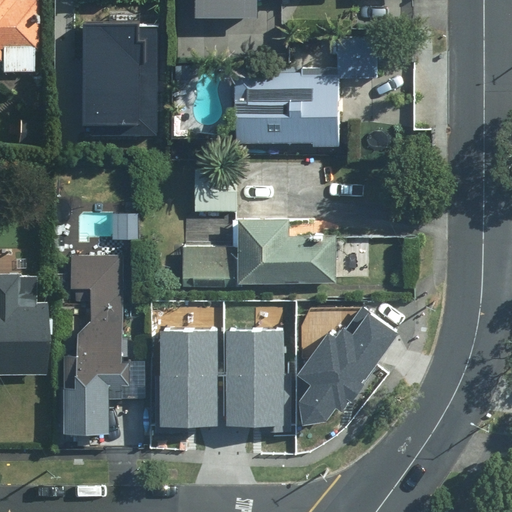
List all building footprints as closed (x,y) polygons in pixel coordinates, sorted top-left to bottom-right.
[(0,0),(0,60),(15,60),(15,51),(35,51),(35,0),(0,0)] [(199,0),(200,16),(266,16),(265,0),(199,0)] [(91,18),(92,125),(165,124),(164,18),(91,18)] [(236,77),(237,138),(341,136),(340,75),(236,77)] [(240,246),(183,246),(184,279),(338,278),(338,231),(290,231),(290,214),(240,214),(240,246)] [(100,428),(100,394),(125,394),(126,254),(72,253),(71,384),(59,383),(59,428),(100,428)] [(0,271),(0,367),(40,368),(40,301),(28,300),(28,272),(0,271)] [(299,386),(305,415),(333,410),(403,326),(365,294),(339,325),(332,320),(298,360),(312,371),(299,386)] [(165,319),(165,412),(222,413),(222,320),(165,319)] [(226,324),(226,417),(283,417),(284,325),(226,324)]
